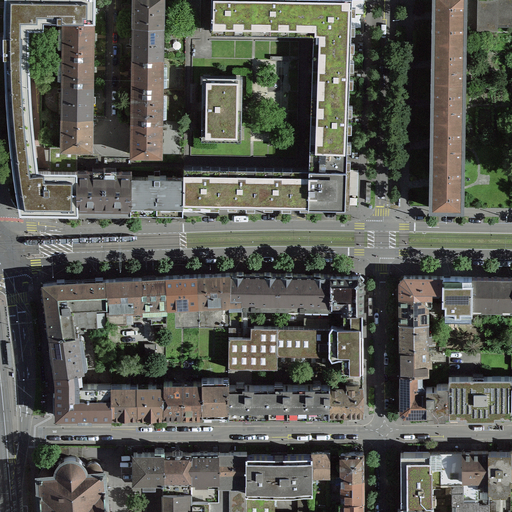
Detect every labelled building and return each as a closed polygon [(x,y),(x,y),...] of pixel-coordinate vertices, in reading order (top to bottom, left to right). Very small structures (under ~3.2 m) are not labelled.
[(77,157),(78,147),(65,147),(50,146),(50,170),(37,170),(34,149),(30,110),(28,86),(27,57),(27,25),(43,26),(43,19),(64,20),(93,20),(93,0),(6,0),(6,12),(5,34),(3,34),(3,35),(4,35),(4,36),(4,37),(0,36),(0,53),(4,53),(4,54),(4,55),(3,55),(3,56),(6,56),(7,92),(8,112),(12,152),(14,161),(21,210),(78,210),(77,191),(77,173),(77,157)] [(133,25),(163,26),(163,0),(132,0),(133,1),(134,2),(133,16),(132,18),(132,19),(132,21),(132,22),(133,23),(133,25)] [(186,0),(186,20),(201,20),(201,0),(186,0)] [(243,32),(253,32),(253,26),(252,26),(252,0),(211,0),(211,26),(225,26),(225,31),(235,32),(235,26),(243,26),(243,32)] [(252,0),(252,26),(253,26),(270,27),(270,32),(280,32),(280,27),(288,27),(288,32),(298,33),(298,27),(297,27),(297,0),(252,0)] [(313,40),(351,42),(351,33),(355,33),(355,24),(351,24),(352,14),(355,15),(356,6),(352,5),(352,0),(297,0),(297,27),(298,27),(315,27),(315,40),(313,40)] [(434,0),(434,40),(464,40),(464,30),(460,30),(461,20),(464,20),(464,12),(461,12),(461,2),(464,2),(464,0),(434,0)] [(496,24),(511,24),(511,0),(495,0),(479,0),(479,28),(496,28),(496,24)] [(93,20),(64,20),(63,51),(93,52),(93,49),(94,48),(94,46),(94,45),(94,43),(93,41),(93,39),(96,40),(96,32),(93,32),(93,31),(94,29),(95,28),(95,26),(94,24),(93,23),(93,20)] [(163,57),(164,26),(163,26),(133,25),(133,27),(132,27),(132,30),(132,32),(133,34),(133,48),(132,50),(131,51),(131,53),(132,54),(133,55),(133,57),(163,57)] [(354,51),(354,42),(351,42),(313,40),(313,50),(318,50),(318,67),(313,67),(312,77),(318,77),(317,86),(317,94),(317,95),(349,96),(349,87),(353,87),(353,85),(353,78),(349,78),(350,69),(354,69),(354,60),(350,60),(350,51),(354,51)] [(464,40),(434,40),(434,79),(460,80),(460,69),(463,69),(464,61),(460,61),(460,50),(464,50),(464,40)] [(66,83),(92,84),(92,81),(93,79),(94,77),(94,76),(93,74),(93,73),(93,71),(96,71),(96,64),(93,64),(93,62),(94,61),(94,60),(94,59),(94,57),(94,56),(93,54),(93,52),(63,51),(63,83),(66,83)] [(132,85),(132,86),(132,89),(162,89),(163,57),(133,57),(133,60),(132,60),(132,62),(131,63),(131,65),(132,67),(133,68),(133,69),(129,69),(129,76),(133,76),(133,78),(132,80),(131,82),(132,84),(132,85)] [(204,89),(204,102),(204,111),(203,130),(209,130),(209,137),(237,137),(237,126),(239,126),(240,107),(240,89),(238,89),(238,77),(210,77),(210,84),(204,84),(204,89)] [(460,80),(434,79),(433,118),(459,119),(459,108),(463,108),(463,100),(459,100),(460,89),(463,90),(463,80),(460,80)] [(66,115),(92,115),(92,114),(93,112),(93,111),(93,109),(93,108),(92,106),(92,102),(94,103),(94,96),(92,96),(92,93),(93,91),(94,89),(94,88),(93,86),(93,85),(92,85),(92,84),(66,83),(66,92),(62,92),(62,106),(66,106),(66,115)] [(162,89),(132,89),(132,91),(131,93),(131,95),(131,96),(131,98),(132,99),(132,101),(129,101),(129,108),(132,108),(132,110),(131,111),(131,113),(131,115),(131,116),(132,118),(132,120),(158,121),(162,121),(162,89)] [(352,105),(349,105),(349,96),(317,95),(317,94),(312,94),(311,104),(317,104),(316,112),(311,112),(311,122),(316,122),(315,139),(347,141),(348,132),(351,132),(352,123),(348,123),(348,113),(352,114),(352,105)] [(66,138),(65,147),(78,147),(91,147),(91,146),(92,146),(92,138),(92,137),(92,135),(92,127),(92,124),(92,117),(92,115),(66,115),(66,124),(62,124),(62,138),(66,138)] [(433,118),(432,158),(459,158),(459,147),(462,147),(462,139),(459,139),(459,129),(462,129),(463,119),(459,119),(433,118)] [(132,133),(131,133),(131,141),(132,141),(131,143),(131,144),(130,145),(130,147),(130,148),(130,150),(131,151),(131,153),(135,153),(135,154),(158,154),(158,144),(162,145),(162,130),(158,130),(158,121),(132,120),(132,122),(131,124),(130,125),(130,127),(131,128),(131,130),(132,130),(132,133)] [(309,167),(309,173),(292,173),(291,173),(291,204),(300,205),(300,208),(309,209),(309,205),(345,205),(346,194),(349,194),(349,186),(346,186),(346,168),(350,168),(350,159),(347,159),(347,150),(351,150),(351,141),(347,141),(315,139),(310,139),(310,149),(315,149),(314,168),(309,167)] [(462,168),(462,158),(459,158),(432,158),(432,201),(432,206),(432,207),(461,207),(461,197),(458,197),(458,186),(462,186),(462,178),(458,178),(458,168),(462,168)] [(192,171),(184,171),(183,171),(183,177),(183,181),(183,203),(192,203),(192,207),(201,207),(201,203),(210,203),(210,207),(219,207),(219,203),(219,171),(220,171),(220,166),(210,166),(210,171),(202,171),(202,166),(192,166),(192,171)] [(228,171),(220,171),(219,171),(219,203),(228,203),(228,207),(237,207),(237,204),(246,204),(246,207),(255,208),(255,204),(255,172),(256,172),(256,167),(246,166),(246,172),(238,172),(238,166),(228,166),(228,171)] [(256,172),(255,172),(255,204),(264,204),(264,208),(273,208),(273,204),(282,204),(282,208),(291,208),(291,204),(291,173),(292,173),(292,167),(282,167),(282,172),(274,172),(274,167),(264,167),(264,172),(256,172)] [(104,212),(104,171),(88,171),(88,170),(86,170),(86,174),(77,173),(77,191),(78,210),(88,211),(88,212),(104,212)] [(113,171),(104,171),(104,212),(114,212),(119,212),(119,211),(131,211),(131,176),(131,174),(122,174),(122,171),(121,171),(113,171)] [(131,174),(131,176),(131,211),(157,211),(157,175),(148,175),(148,177),(132,176),(132,174),(131,174)] [(183,203),(183,181),(183,177),(182,177),(166,177),(166,175),(157,175),(157,211),(183,212),(183,203)] [(252,298),(253,273),(244,272),(244,270),(237,270),(237,272),(232,272),(230,272),(230,295),(243,295),(242,298),(252,298)] [(278,299),(278,273),(271,273),(271,271),(264,271),(264,273),(256,273),(253,273),(252,298),(262,298),(262,301),(271,301),(271,299),(278,299)] [(303,299),(304,273),(292,273),(292,271),(286,271),(286,273),(281,273),(278,273),(278,299),(284,299),(284,302),(294,302),(294,299),(303,299)] [(331,274),(321,274),(321,272),(314,271),(314,274),(306,273),(304,273),(303,299),(312,299),(312,301),(312,302),(321,302),(321,300),(330,300),(331,274)] [(230,295),(230,272),(200,274),(197,274),(198,300),(206,300),(207,304),(222,303),(223,303),(222,300),(229,299),(229,304),(229,306),(242,305),(242,298),(243,295),(230,295)] [(190,301),(198,300),(197,274),(168,275),(165,275),(166,302),(175,301),(175,305),(190,304),(191,304),(190,301)] [(336,310),(351,310),(363,310),(363,282),(363,280),(362,280),(362,279),(362,278),(359,275),(359,274),(358,274),(357,274),(357,275),(356,274),(355,274),(334,274),(331,274),(330,300),(330,310),(336,310)] [(166,302),(165,275),(149,276),(142,276),(143,308),(143,310),(151,310),(151,323),(163,322),(163,326),(166,326),(167,306),(167,305),(166,302)] [(431,295),(432,295),(432,290),(442,290),(442,276),(434,276),(413,275),(404,275),(400,279),(400,289),(400,295),(431,295)] [(125,309),(130,309),(143,308),(142,276),(109,278),(105,278),(107,307),(108,325),(126,324),(125,309)] [(461,303),(472,303),(472,276),(461,276),(451,276),(451,287),(451,305),(460,306),(461,306),(461,303)] [(492,306),(493,277),(486,276),(486,277),(472,276),(472,303),(483,303),(483,306),(492,306)] [(502,304),(511,303),(511,277),(499,277),(493,277),(492,306),(502,307),(502,306),(502,304)] [(106,307),(107,307),(105,278),(61,280),(57,280),(58,293),(70,292),(70,296),(73,296),(74,309),(96,308),(106,307)] [(79,332),(97,329),(96,308),(74,309),(73,296),(70,296),(70,292),(58,293),(57,280),(43,282),(44,291),(50,336),(77,332),(78,332),(79,332)] [(400,311),(400,320),(428,320),(428,303),(432,303),(432,302),(432,295),(431,295),(400,295),(400,311)] [(349,356),(349,371),(363,370),(363,336),(363,311),(363,310),(351,310),(351,325),(338,325),(332,323),(330,327),(330,355),(332,358),(339,356),(349,356)] [(400,329),(400,346),(428,346),(428,340),(431,340),(431,332),(428,332),(428,320),(400,320),(400,329)] [(229,359),(229,367),(277,366),(278,354),(330,355),(330,327),(304,327),(278,326),(254,326),(254,334),(251,335),(251,337),(250,344),(243,343),(243,337),(243,328),(242,328),(242,337),(229,337),(229,359)] [(229,328),(229,336),(229,337),(242,337),(242,328),(241,328),(229,328)] [(55,372),(77,370),(81,369),(84,369),(82,356),(85,356),(83,344),(80,344),(79,332),(78,332),(77,332),(50,336),(51,341),(55,372)] [(145,343),(145,344),(146,359),(155,359),(155,343),(145,343)] [(417,372),(427,372),(427,368),(428,368),(428,363),(431,363),(431,355),(428,355),(428,346),(400,346),(400,372),(417,372)] [(56,382),(56,415),(79,415),(79,418),(91,418),(91,415),(91,400),(88,400),(88,393),(90,393),(90,388),(90,383),(87,383),(87,387),(79,387),(77,370),(55,372),(56,379),(56,382)] [(346,386),(347,414),(363,414),(363,407),(363,370),(349,371),(345,371),(345,378),(346,378),(346,386)] [(400,402),(400,410),(404,413),(427,413),(427,386),(426,386),(426,389),(417,389),(417,373),(417,372),(400,372),(400,383),(400,390),(400,402)] [(495,413),(511,413),(511,384),(511,383),(511,376),(511,375),(449,376),(449,383),(449,413),(471,413),(472,416),(481,416),(481,413),(485,413),(487,416),(495,416),(495,413)] [(207,379),(202,379),(202,381),(202,382),(202,412),(204,412),(229,412),(228,385),(228,381),(229,379),(224,379),(224,377),(207,377),(207,379)] [(164,387),(164,414),(166,414),(183,414),(183,386),(172,386),(172,381),(164,381),(164,383),(164,387)] [(193,381),(193,386),(183,386),(183,414),(185,414),(192,414),(202,414),(202,412),(202,382),(202,381),(201,381),(193,381)] [(91,400),(91,415),(99,415),(111,415),(111,388),(111,387),(97,387),(97,383),(90,383),(90,388),(90,393),(88,393),(88,400),(91,400)] [(449,383),(437,383),(437,386),(427,386),(427,413),(433,413),(434,416),(440,416),(440,413),(446,413),(449,413),(449,383)] [(111,388),(111,415),(114,415),(138,415),(138,390),(138,388),(131,388),(131,384),(121,384),(121,388),(111,388)] [(138,390),(138,415),(141,414),(164,414),(164,387),(157,388),(157,384),(148,384),(148,388),(138,388),(138,390)] [(229,412),(229,414),(246,414),(267,414),(267,411),(267,387),(267,384),(252,384),(244,384),(228,385),(229,412)] [(267,411),(267,414),(284,414),(306,414),(306,411),(306,386),(306,384),(305,384),(290,384),(283,384),(267,384),(267,387),(267,411)] [(306,411),(306,414),(307,414),(329,414),(329,386),(329,384),(313,384),(306,384),(306,386),(306,411)] [(329,386),(329,414),(332,414),(347,414),(346,386),(329,386)] [(191,511),(191,502),(191,480),(191,452),(183,452),(183,451),(182,451),(181,450),(180,450),(179,450),(178,450),(177,450),(176,450),(175,450),(174,450),(173,450),(173,451),(172,451),(172,452),(169,452),(163,452),(163,448),(155,448),(155,452),(140,452),(134,452),(134,480),(162,479),(162,481),(163,481),(163,511),(191,511)] [(511,450),(488,450),(488,451),(489,486),(489,488),(510,488),(510,477),(511,450)] [(246,480),(246,454),(246,452),(246,451),(230,451),(229,451),(220,451),(219,451),(219,452),(218,452),(218,480),(220,480),(228,480),(246,480)] [(312,453),(312,475),(330,475),(329,451),(315,451),(312,451),(312,453)] [(363,470),(363,451),(341,451),(341,470),(342,472),(345,472),(345,476),(363,476),(363,470)] [(401,451),(401,503),(432,503),(432,494),(432,487),(442,487),(446,487),(446,494),(452,494),(452,483),(441,483),(441,466),(430,466),(430,451),(401,451)] [(489,486),(488,451),(463,451),(430,451),(430,466),(441,466),(441,483),(452,483),(452,494),(452,503),(452,511),(488,511),(489,503),(489,488),(489,486)] [(208,480),(218,480),(218,452),(199,452),(191,452),(191,480),(192,480),(195,480),(195,483),(208,483),(208,480)] [(246,480),(246,484),(246,489),(246,511),(274,511),(274,492),(275,492),(275,491),(283,491),(312,491),(312,475),(312,453),(300,453),(287,453),(271,454),(260,454),(246,454),(246,480)] [(106,511),(106,503),(106,501),(105,488),(105,486),(104,486),(104,473),(104,469),(102,469),(102,468),(101,468),(101,467),(101,466),(100,466),(100,465),(99,464),(98,463),(97,463),(96,462),(95,462),(94,462),(93,462),(92,462),(91,462),(90,462),(90,463),(89,463),(88,464),(87,465),(86,466),(86,465),(85,465),(85,464),(85,463),(84,463),(84,462),(83,461),(82,460),(81,460),(81,459),(80,459),(80,458),(79,458),(78,457),(77,457),(76,457),(76,456),(75,456),(74,456),(73,456),(72,456),(71,456),(70,456),(69,456),(68,456),(67,456),(66,456),(66,457),(65,457),(64,457),(63,458),(62,458),(62,459),(61,459),(60,459),(60,460),(59,461),(58,462),(57,463),(57,464),(57,465),(56,465),(56,466),(56,467),(55,468),(54,467),(53,466),(52,466),(51,465),(50,465),(49,465),(48,465),(47,465),(46,465),(45,465),(45,466),(44,466),(43,466),(43,467),(42,467),(42,468),(42,469),(41,469),(41,470),(40,471),(40,472),(40,473),(40,474),(38,474),(39,478),(39,490),(39,493),(40,505),(40,508),(40,511),(106,511)] [(344,501),(363,501),(363,494),(363,476),(345,476),(345,484),(343,484),(342,486),(342,492),(343,494),(345,494),(345,500),(344,500),(344,501)] [(246,511),(246,489),(231,489),(231,511),(246,511)] [(363,501),(344,501),(344,511),(363,511),(363,508),(363,501)] [(207,511),(208,502),(191,502),(191,511),(207,511)] [(401,511),(433,511),(433,503),(432,503),(401,503),(401,507),(401,511)]
